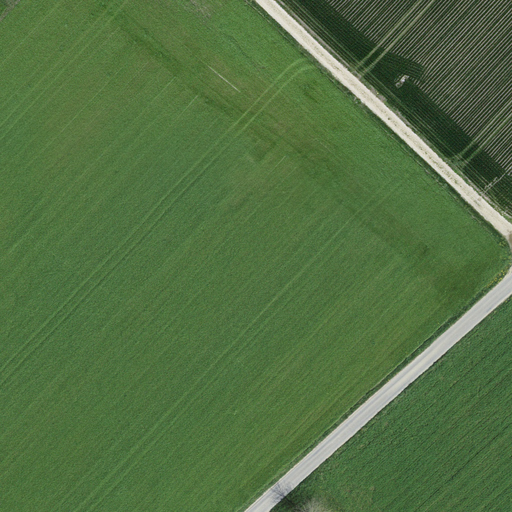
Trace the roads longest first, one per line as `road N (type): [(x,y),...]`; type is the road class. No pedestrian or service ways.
road 1 (track): [(511,237),(258,0)]
road 2 (residential): [(262,511),(511,286)]
